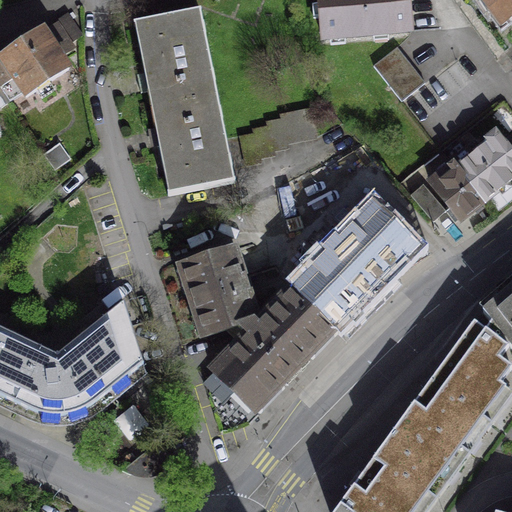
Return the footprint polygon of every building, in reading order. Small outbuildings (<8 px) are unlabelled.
[(407,0),(319,0),(323,39),(410,32),(407,0)] [(511,16),(511,0),(480,0),(480,1),(488,12),(491,10),(502,24),(511,16)] [(199,12),(134,25),(152,110),(216,97),(199,12)] [(2,61),(0,62),(0,89),(9,102),(23,93),(26,97),(36,91),(41,99),(54,90),(49,82),(68,69),(60,57),(74,48),(71,44),(82,36),(68,16),(43,33),(42,32),(1,60),(2,61)] [(410,64),(397,48),(373,66),(401,101),(425,83),(410,64)] [(0,107),(9,102),(0,89),(0,107)] [(216,97),(152,110),(169,196),(233,183),(216,97)] [(268,126),(252,129),(253,134),(239,137),(245,167),(261,164),(260,159),(274,156),(273,152),(288,149),(287,144),(316,138),(310,109),(280,115),(281,120),(267,123),(268,126)] [(488,144),(457,170),(483,202),(488,198),(498,210),(511,198),(511,183),(510,181),(511,179),(511,152),(510,150),(495,132),(485,140),(488,144)] [(457,170),(452,163),(430,181),(435,187),(433,188),(461,221),(478,207),(483,202),(457,170)] [(437,202),(422,185),(409,197),(433,222),(445,211),(436,202),(437,202)] [(328,255),(293,291),(333,329),(359,302),(361,304),(388,277),(386,275),(413,247),(373,209),(339,244),(335,240),(330,246),(324,251),(328,255)] [(232,251),(182,267),(205,337),(229,329),(253,322),(255,321),(246,293),(248,292),(243,277),(241,278),(232,251)] [(511,286),(483,312),(492,322),(510,345),(511,347),(511,286)] [(333,329),(293,291),(259,326),(253,322),(229,329),(236,336),(243,342),(213,373),(253,411),(279,384),(281,386),(310,358),(306,356),(333,329)] [(47,351),(37,371),(33,369),(16,403),(42,415),(42,423),(60,424),(60,416),(69,417),(71,423),(87,417),(84,410),(94,404),(112,390),(116,395),(131,384),(126,378),(143,365),(123,304),(58,356),(47,351)] [(414,511),(505,388),(500,384),(511,368),(499,359),(510,345),(492,322),(485,332),(474,324),(334,511),(414,511)] [(0,396),(16,403),(33,369),(37,371),(47,351),(0,329),(0,396)] [(185,436),(181,425),(123,472),(129,475),(132,475),(134,473),(130,468),(147,454),(156,465),(158,467),(161,468),(164,467),(166,466),(168,464),(169,461),(169,458),(168,456),(166,453),(184,438),(185,437),(185,436)]
